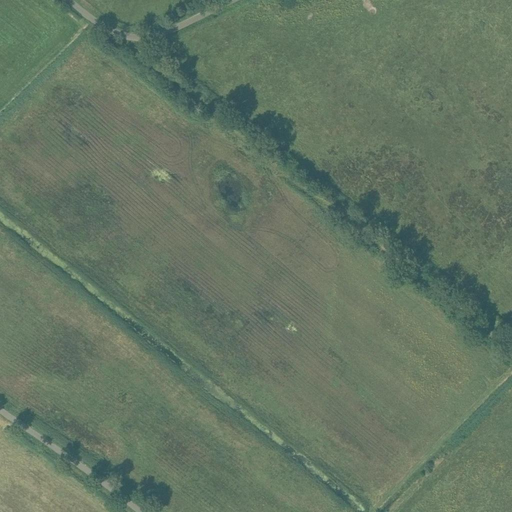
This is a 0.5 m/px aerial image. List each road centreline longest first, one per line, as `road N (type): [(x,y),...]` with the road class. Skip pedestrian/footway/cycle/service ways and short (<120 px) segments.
road 1 (unclassified): [(235,0),(146,38),(110,32),(68,0)]
road 2 (unclassified): [(142,511),(0,408)]
